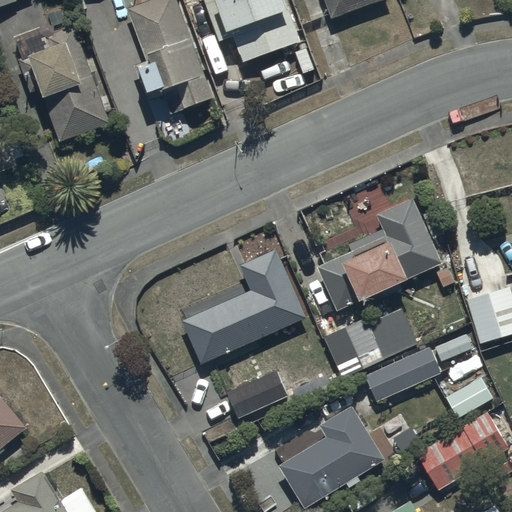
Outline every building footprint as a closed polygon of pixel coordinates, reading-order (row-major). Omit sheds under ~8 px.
[(0,0),(0,9),(20,2),(18,0),(0,0)] [(175,0),(151,0),(126,9),(146,63),(134,67),(146,101),(187,86),(194,106),(212,100),(175,0)] [(285,0),(202,0),(218,44),(232,39),(243,67),(301,45),(285,0)] [(322,0),(329,20),(388,0),(322,0)] [(50,49),(25,59),(59,146),(113,125),(76,27),(46,38),(50,49)] [(0,172),(15,167),(0,126),(0,172)] [(336,312),(431,268),(441,289),(456,283),(444,258),(439,260),(430,242),(448,234),(436,207),(418,215),(410,198),(374,215),(384,237),(316,269),(336,312)] [(253,291),(182,321),(202,364),(306,317),(276,251),(242,266),(253,291)] [(511,298),(509,287),(466,300),(479,345),(511,334),(511,298)] [(364,320),(323,339),(341,379),(417,345),(401,310),(366,325),(364,320)] [(428,348),(364,377),(375,403),(440,375),(428,348)] [(277,372),(227,394),(238,418),(287,397),(277,372)] [(479,378),(444,399),(457,418),(491,399),(479,378)] [(0,449),(26,428),(0,395),(0,449)] [(326,439),(280,467),(304,509),(344,485),(347,491),(360,483),(356,477),(384,460),(353,407),(319,427),(326,439)] [(488,414),(416,455),(436,490),(508,449),(488,414)] [(96,511),(82,488),(59,501),(43,473),(11,492),(18,504),(3,511),(96,511)] [(413,511),(408,503),(392,511),(413,511)]
